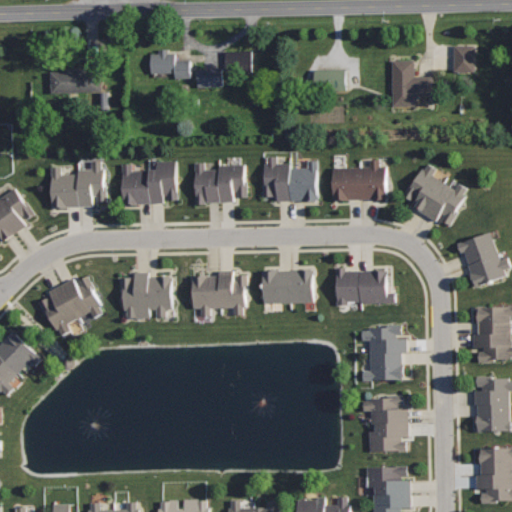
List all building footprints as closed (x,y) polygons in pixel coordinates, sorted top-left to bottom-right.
[(480,46),(459,45),(458,72),(480,72),(480,46)] [(169,48),(161,48),(161,53),(152,53),(152,73),(176,72),(176,77),(193,77),(193,58),(177,59),(177,52),(169,52),(169,48)] [(231,50),(230,69),(200,69),(200,88),(228,88),(228,73),(257,73),(257,50),(231,50)] [(416,60),(394,60),(394,104),(416,104),(416,95),(435,95),(435,75),(416,75),(416,60)] [(102,69),(51,70),(51,93),(103,91),(102,69)] [(319,70),(350,70),(351,91),(319,91),(319,70)] [(319,159),(309,160),(310,167),(292,168),(292,162),(278,162),(278,155),(268,155),(268,163),(265,163),(265,180),(263,180),(264,195),(274,195),(273,190),(279,190),(279,198),(320,198),(319,159)] [(387,166),(381,166),(381,157),(370,157),(371,165),(334,166),(335,198),(388,197),(387,166)] [(103,159),(93,159),(93,168),(80,168),(80,173),(63,173),(63,165),(52,165),(53,205),(94,204),(94,194),(99,194),(99,200),(107,200),(106,168),(103,168),(103,159)] [(178,159),(158,160),(158,168),(151,168),(151,170),(133,171),(133,161),(123,162),(124,203),(165,201),(165,195),(169,194),(169,199),(180,198),(178,159)] [(248,162),(219,163),(219,168),(206,169),(206,160),(195,160),(197,203),(206,203),(206,201),(236,200),(235,190),(240,190),(240,196),(249,196),(248,162)] [(429,163),(426,168),(424,167),(415,181),(412,180),(403,194),(413,200),(416,196),(418,197),(413,205),(437,220),(443,211),(446,214),(444,218),(450,222),(466,195),(464,194),(468,188),(461,183),(457,189),(433,174),(437,168),(429,163)] [(18,187),(0,199),(0,233),(5,240),(28,224),(24,217),(26,215),(29,220),(39,213),(29,199),(27,200),(18,187)] [(492,229),(458,242),(462,251),(466,250),(474,272),(472,272),(477,287),(510,275),(508,268),(511,266),(511,260),(510,255),(503,258),(492,229)] [(338,266),(338,304),(349,304),(349,301),(362,300),(362,302),(398,302),(398,292),(389,292),(389,266),(338,266)] [(315,268),(265,270),(266,303),(316,301),(315,268)] [(235,269),(220,269),(221,274),(194,275),(195,307),(203,306),(203,314),(212,314),(211,306),(236,306),(236,314),(245,314),(245,306),(248,306),(247,273),(235,273),(235,269)] [(151,271),(136,271),(136,276),(122,276),(123,292),(125,292),(126,309),(128,309),(128,316),(151,316),(151,308),(158,308),(158,314),(169,314),(168,308),(175,308),(174,274),(151,274),(151,271)] [(75,276),(50,289),(52,294),(39,301),(55,330),(60,328),(63,333),(72,329),(68,321),(92,309),(96,317),(106,311),(88,275),(78,280),(75,276)] [(511,305),(479,306),(480,333),(475,333),(475,346),(486,346),(486,350),(480,350),(480,361),(497,361),(497,358),(511,358),(511,346),(511,315),(511,314),(511,305)] [(404,323),(388,323),(388,327),(372,327),(372,330),(364,330),(364,337),(373,337),(373,369),(365,369),(365,378),(403,378),(403,352),(409,352),(409,337),(399,337),(399,334),(404,334),(404,323)] [(15,330),(0,346),(0,389),(1,390),(3,388),(9,393),(15,386),(10,382),(32,359),(37,364),(44,357),(15,330)] [(511,377),(495,377),(495,375),(478,375),(479,384),(484,384),(484,389),(476,389),(476,403),(479,403),(479,429),(511,429),(511,377)] [(405,394),(389,394),(389,397),(373,397),(373,400),(365,400),(365,408),(374,408),(373,422),(378,422),(378,430),(371,430),(371,450),(408,450),(408,439),(404,439),(404,436),(411,436),(411,408),(400,408),(400,404),(405,404),(405,394)] [(511,446),(481,447),(482,473),(478,473),(478,488),(488,488),(488,491),(482,491),(482,501),(498,501),(498,499),(511,499),(511,446)] [(409,465),(369,466),(369,486),(377,486),(377,493),(375,493),(375,511),(408,511),(403,511),(403,507),(413,507),(412,479),(403,479),(403,475),(409,475),(409,465)] [(326,495),(318,495),(318,498),(298,498),(298,511),(351,511),(351,503),(349,503),(348,496),(339,496),(339,504),(327,504),(326,495)] [(180,498),(171,498),(171,500),(162,500),(162,507),(160,508),(160,511),(212,511),(212,507),(209,507),(208,498),(186,499),(186,508),(181,508),(180,498)] [(243,499),(233,499),(234,507),(230,507),(230,511),(281,511),(281,507),(279,507),(279,499),(269,499),(269,507),(243,507),(243,499)] [(102,501),(89,502),(89,511),(143,511),(143,507),(139,507),(139,500),(127,501),(128,507),(102,508),(102,501)]
